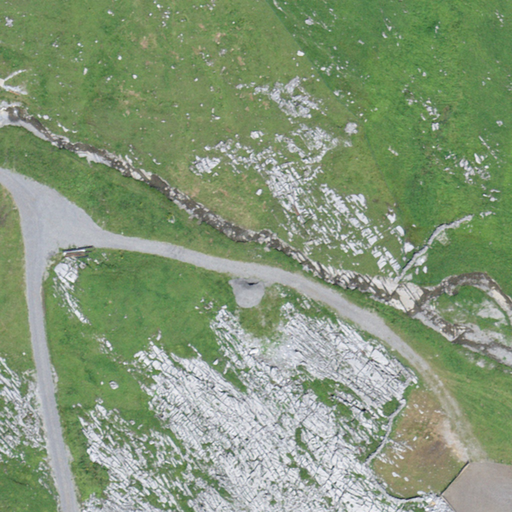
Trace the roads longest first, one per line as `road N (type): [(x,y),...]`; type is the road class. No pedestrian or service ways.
road 1 (track): [(33,277),(64,250),(122,243),(286,278),(331,296),(386,333),(433,380),(477,455)]
road 2 (track): [(0,175),(26,206),(37,329),(71,511)]
